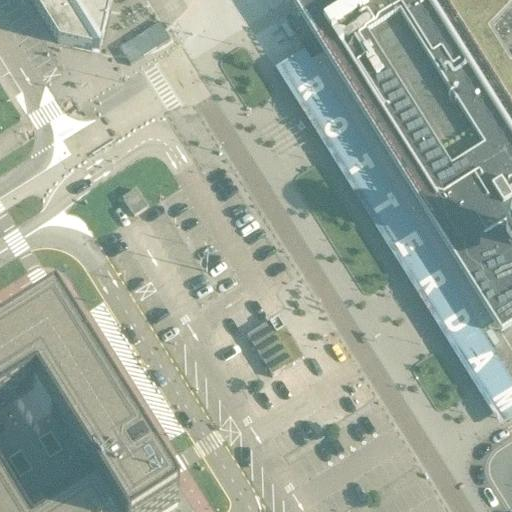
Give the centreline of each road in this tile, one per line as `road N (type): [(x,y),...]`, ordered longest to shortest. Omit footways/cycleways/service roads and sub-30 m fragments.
road 1 (unclassified): [(0,257),(58,227),(78,242),(248,511)]
road 2 (unclassified): [(0,38),(71,154),(0,201)]
